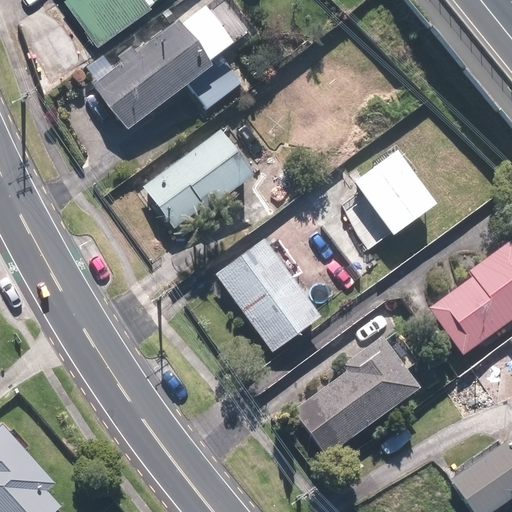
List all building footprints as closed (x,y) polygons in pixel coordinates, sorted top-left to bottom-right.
[(61,0),(99,49),(151,10),(148,6),(155,0),(61,0)] [(245,32),(223,3),(185,32),(178,23),(93,89),(127,133),(188,86),(208,112),(243,85),(223,60),(213,68),(208,61),(245,32)] [(174,236),(252,179),(217,130),(139,187),(174,236)] [(438,204),(399,150),(356,181),(394,235),(438,204)] [(473,277),(428,309),(460,355),(511,318),(511,245),(509,242),(468,271),(473,277)] [(320,317),(314,308),(322,302),(301,273),(292,279),(266,244),(217,281),(271,353),(320,317)] [(292,408),(325,456),(418,392),(385,345),(292,408)] [(53,486),(22,453),(29,447),(6,422),(0,426),(0,511),(58,511),(62,509),(46,492),(53,486)] [(511,443),(508,447),(504,441),(449,480),(471,511),(493,511),(511,498),(511,443)]
